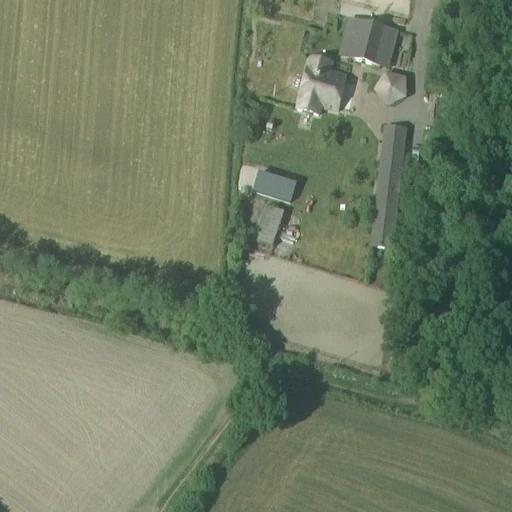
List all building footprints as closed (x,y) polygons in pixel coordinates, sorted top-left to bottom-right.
[(349,62),(379,71),(389,33),(355,24),(345,61),(349,62)] [(347,92),(342,91),(345,80),(328,75),(330,66),(309,60),(307,69),(305,69),(296,104),(297,105),(294,114),(317,121),(320,110),(336,115),(339,104),(344,106),(347,92)] [(385,79),(376,95),(386,110),(404,105),(405,85),(385,79)] [(405,133),(383,130),(369,250),(392,252),(405,133)] [(295,191),(261,179),(254,196),(289,208),(295,191)] [(267,211),(255,246),(274,252),(286,218),(267,211)]
